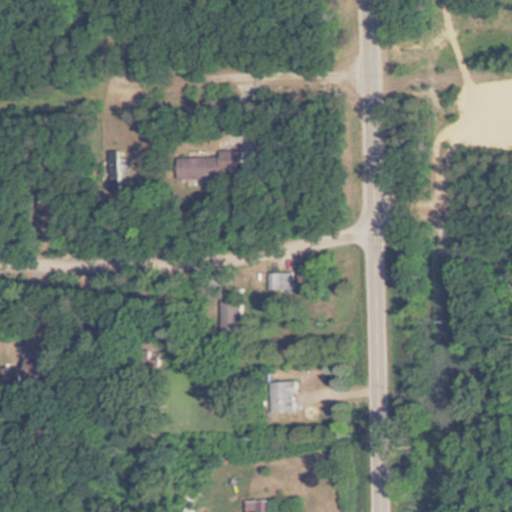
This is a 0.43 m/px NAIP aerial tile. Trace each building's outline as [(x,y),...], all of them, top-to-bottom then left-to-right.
[(223,157),(178,158),(178,180),(250,178),(249,151),(223,152),(223,157)] [(323,265),(302,265),(302,295),(323,295),(323,265)] [(295,273),(270,273),(270,294),(295,294),(295,273)] [(276,403),(300,403),(300,383),(276,383),(276,403)] [(275,511),(275,502),(251,502),(251,511),(275,511)]
